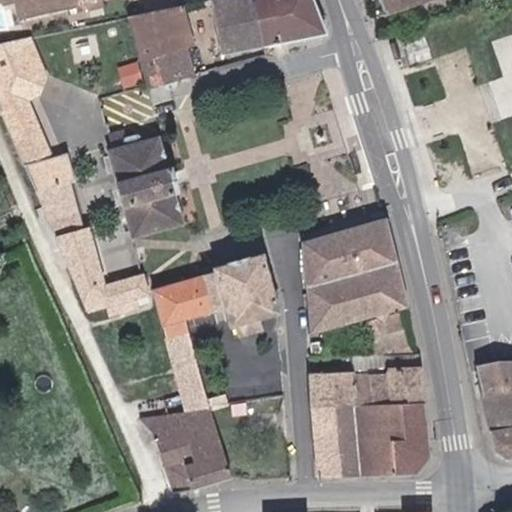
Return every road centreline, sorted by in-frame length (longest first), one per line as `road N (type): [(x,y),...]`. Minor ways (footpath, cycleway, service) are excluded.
road 1 (primary): [(461,489),(457,409),(437,312),(340,0)]
road 2 (residential): [(0,126),(164,511)]
road 3 (residential): [(305,495),(275,225)]
road 4 (unclassified): [(305,495),(461,489)]
